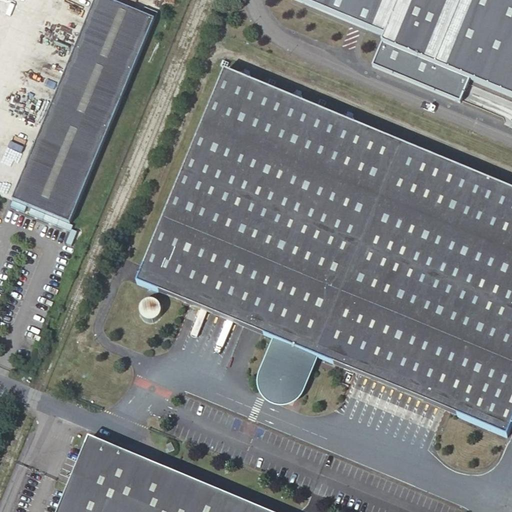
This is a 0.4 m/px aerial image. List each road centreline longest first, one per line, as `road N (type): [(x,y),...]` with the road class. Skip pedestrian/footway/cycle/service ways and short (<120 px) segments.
road 1 (unknown): [(12,349),(50,250),(45,239),(17,228),(0,248)]
road 2 (unclassified): [(0,383),(142,442)]
